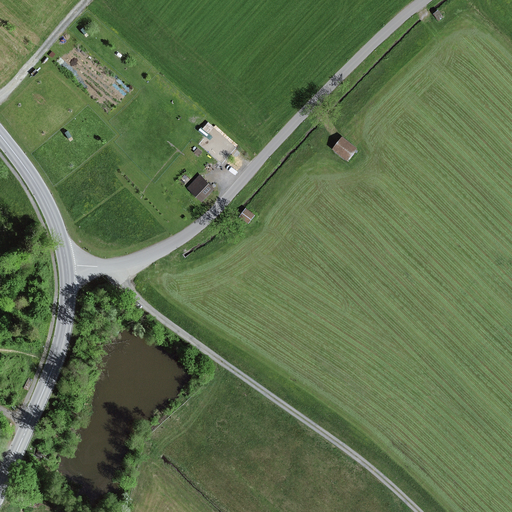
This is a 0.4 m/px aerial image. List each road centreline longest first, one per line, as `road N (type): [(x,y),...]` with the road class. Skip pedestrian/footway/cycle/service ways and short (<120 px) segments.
road 1 (unclassified): [(68,269),(135,268),(203,225),(298,121),(428,0)]
road 2 (tertiary): [(68,269),(57,358),(0,498)]
road 3 (tertiary): [(68,269),(48,206),(0,133)]
road 4 (track): [(0,96),(89,0)]
